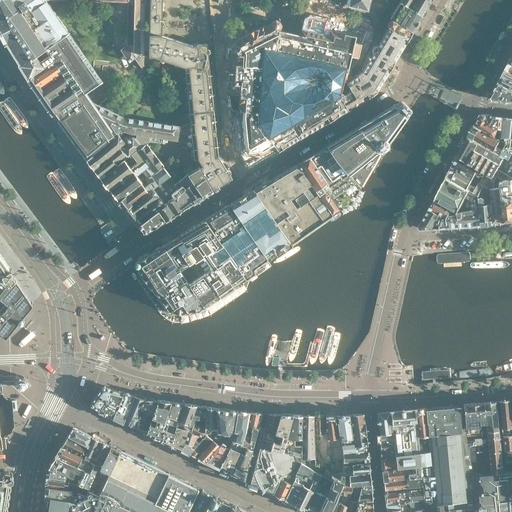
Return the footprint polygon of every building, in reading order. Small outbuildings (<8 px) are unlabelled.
[(177,140),(179,127),(126,118),(123,118),(93,103),(96,100),(89,90),(101,81),(45,0),(62,0),(129,2),(128,44),(120,49),(128,61),(144,50),(144,0),(0,0),(0,35),(5,44),(6,43),(19,64),(19,65),(27,78),(28,78),(53,114),(57,120),(57,119),(70,138),(79,149),(86,158),(86,159),(93,168),(101,178),(109,189),(118,200),(125,209),(167,177),(169,176),(162,166),(163,165),(146,143),(148,141),(162,143),(162,138),(177,140)] [(209,68),(207,44),(192,45),(166,37),(161,35),(161,0),(149,0),(148,57),(154,57),(184,67),(185,71),(209,68)] [(349,0),(349,6),(367,9),(368,0),(349,0)] [(428,6),(430,0),(400,0),(399,3),(421,16),(428,6)] [(412,32),(421,17),(421,16),(399,3),(390,18),(392,20),(412,32)] [(275,117),(273,114),(270,113),(267,116),(264,112),(267,66),(264,66),(264,59),(265,58),(266,58),(267,57),(268,56),(268,55),(269,54),(346,72),(348,64),(354,65),(356,57),(357,57),(359,47),(360,43),(353,41),(355,35),(354,35),(353,33),(346,31),(344,33),(330,30),(331,24),(328,18),(309,14),(303,17),(299,34),(278,30),(280,24),(278,21),(275,20),(271,21),(271,24),(265,26),(265,25),(236,39),(237,40),(232,43),(238,55),(243,55),(242,64),(235,64),(234,72),(228,72),(228,81),(234,81),(234,84),(240,84),(240,92),(238,110),(237,139),(236,146),(236,149),(246,166),(247,167),(249,167),(249,168),(272,155),(278,151),(299,138),(324,123),(324,124),(336,116),(347,109),(369,96),(357,76),(346,83),(350,90),(343,94),(341,92),(338,86),(335,88),(323,95),(324,96),(320,98),(319,98),(319,99),(315,101),(314,100),(286,117),(287,118),(277,124),(274,120),(275,117)] [(399,54),(405,43),(412,32),(392,20),(391,20),(389,21),(387,24),(388,27),(378,45),(377,46),(377,45),(374,46),(371,50),(372,53),(373,54),(371,57),(368,56),(367,58),(369,60),(367,64),(386,76),(388,72),(394,63),(394,62),(399,54)] [(376,92),(386,76),(367,64),(362,71),(362,72),(357,75),(357,76),(369,96),(376,92)] [(212,94),(211,82),(209,68),(185,71),(187,97),(212,94)] [(511,71),(507,69),(503,76),(511,79),(511,71)] [(511,79),(503,76),(502,79),(500,82),(511,87),(511,79)] [(511,87),(500,82),(499,82),(499,83),(498,85),(498,86),(495,90),(495,91),(492,95),(492,96),(493,99),(494,99),(494,100),(501,100),(502,100),(504,101),(504,100),(507,101),(508,101),(509,101),(510,101),(511,101),(511,87)] [(218,156),(216,136),(212,94),(187,97),(189,113),(190,122),(179,127),(177,140),(193,158),(199,167),(213,190),(232,178),(218,156)] [(388,146),(387,145),(388,142),(392,137),(393,137),(403,122),(402,122),(407,114),(407,113),(408,112),(408,111),(408,110),(408,109),(408,108),(407,107),(407,106),(406,106),(405,105),(404,104),(403,103),(402,103),(401,102),(400,102),(399,103),(398,103),(396,103),(395,104),(395,105),(394,104),(369,119),(358,126),(326,145),(348,174),(348,173),(360,188),(381,151),(382,151),(388,146)] [(501,127),(491,126),(492,116),(481,115),(476,125),(497,138),(499,132),(501,127)] [(501,127),(504,117),(492,116),(491,126),(501,127)] [(507,144),(511,124),(511,117),(504,117),(501,127),(499,132),(497,138),(498,138),(507,144)] [(497,138),(476,125),(469,136),(470,136),(470,137),(509,159),(511,156),(511,146),(507,144),(504,148),(495,143),(498,138),(497,138)] [(511,156),(509,159),(470,137),(469,137),(468,138),(469,138),(467,140),(459,155),(488,171),(496,176),(500,178),(502,179),(503,189),(506,188),(506,192),(510,192),(510,188),(511,187),(511,156)] [(355,184),(348,174),(326,145),(297,163),(310,182),(314,189),(331,214),(339,209),(331,198),(355,184)] [(488,171),(459,155),(453,166),(473,177),(476,172),(484,177),(488,171)] [(255,189),(254,189),(253,190),(289,246),(332,216),(331,215),(332,215),(331,214),(314,189),(309,192),(305,186),(310,182),(297,163),(277,176),(270,180),(263,184),(262,184),(255,189)] [(479,186),(470,181),(473,177),(453,166),(448,176),(482,195),(483,196),(490,186),(482,181),(479,186)] [(199,167),(188,173),(196,185),(203,197),(213,190),(199,167)] [(494,223),(506,221),(503,189),(502,179),(500,178),(501,187),(492,188),(492,182),(496,176),(488,171),(484,177),(482,181),(490,186),(490,185),(491,196),(491,199),(494,223)] [(188,174),(174,185),(178,190),(173,194),(176,198),(183,209),(194,202),(187,191),(196,185),(188,173),(188,174)] [(482,195),(448,176),(436,198),(458,211),(458,210),(481,209),(480,197),(482,195)] [(137,225),(176,198),(173,194),(178,190),(174,185),(167,177),(125,209),(137,225)] [(196,185),(187,191),(194,202),(203,197),(196,185)] [(494,223),(491,199),(486,200),(486,197),(491,196),(490,185),(490,186),(483,196),(482,195),(480,197),(481,209),(483,225),(484,224),(488,224),(493,223),(494,223)] [(511,220),(511,187),(510,188),(510,192),(506,192),(506,188),(503,189),(506,221),(511,220)] [(250,238),(263,257),(272,252),(275,257),(290,247),(289,246),(253,190),(229,204),(243,227),(248,224),(254,234),(250,237),(250,238)] [(183,209),(176,198),(137,225),(143,232),(146,232),(165,220),(174,215),(183,209)] [(459,226),(458,211),(436,198),(430,209),(442,214),(448,216),(448,227),(459,226)] [(263,257),(250,238),(247,240),(246,238),(243,240),(239,235),(243,232),(245,234),(247,233),(243,227),(229,204),(205,219),(241,279),(250,274),(250,269),(265,260),(263,257)] [(434,228),(442,214),(430,209),(420,226),(422,229),(434,228)] [(483,225),(481,209),(458,210),(458,211),(459,226),(468,225),(468,226),(474,225),(483,225)] [(448,227),(448,216),(442,214),(434,228),(448,227)] [(241,279),(205,219),(173,238),(162,245),(163,245),(149,254),(148,253),(147,254),(139,259),(137,260),(137,261),(137,262),(137,263),(137,264),(137,265),(136,265),(136,266),(136,267),(141,274),(141,275),(142,275),(152,290),(157,297),(158,297),(165,308),(167,307),(168,307),(169,309),(170,309),(171,310),(172,311),(173,311),(174,312),(176,312),(177,312),(178,312),(180,311),(181,311),(182,310),(183,310),(184,309),(185,308),(187,310),(200,305),(214,296),(231,285),(233,286),(238,283),(238,281),(241,279)] [(471,263),(471,252),(442,253),(440,254),(437,255),(436,256),(435,258),(435,259),(435,260),(435,261),(436,262),(437,263),(438,263),(440,264),(443,264),(471,263)] [(15,280),(0,257),(0,333),(2,336),(3,335),(6,334),(7,335),(18,321),(20,322),(20,321),(23,318),(23,317),(23,316),(23,315),(32,303),(32,302),(31,303),(15,280)] [(492,264),(493,265),(495,266),(497,267),(498,267),(500,267),(502,268),(504,267),(511,266),(511,258),(503,260),(501,260),(500,260),(498,261),(496,261),(495,262),(493,264),(492,264)] [(289,352),(290,343),(282,343),(282,351),(289,352)] [(498,374),(499,374),(511,370),(511,362),(497,366),(496,366),(495,367),(495,368),(494,369),(494,370),(495,371),(495,372),(496,373),(497,373),(498,374)] [(454,375),(454,376),(455,376),(456,377),(457,377),(460,377),(463,377),(494,374),(493,368),(462,371),(459,372),(457,372),(456,373),(455,373),(454,374),(454,375)] [(421,371),(422,381),(450,379),(449,369),(421,371)] [(19,376),(16,374),(15,375),(15,376),(15,378),(16,380),(16,383),(16,384),(16,385),(17,385),(17,386),(18,386),(18,387),(19,387),(20,388),(21,388),(22,388),(23,388),(23,387),(24,387),(25,386),(26,385),(26,384),(29,387),(31,385),(27,381),(27,380),(26,378),(23,376),(19,376)] [(2,375),(0,375),(0,390),(2,390),(2,384),(15,384),(15,383),(16,383),(16,380),(15,378),(15,376),(15,375),(10,375),(2,376),(2,375)] [(122,398),(123,392),(105,387),(105,386),(101,387),(101,388),(95,396),(104,400),(117,406),(119,406),(122,398)] [(123,421),(135,395),(123,392),(122,398),(119,406),(117,406),(113,416),(123,421)] [(136,416),(143,398),(135,395),(123,421),(134,427),(138,418),(137,418),(136,418),(136,417),(136,416)] [(98,409),(104,400),(95,396),(91,402),(92,406),(98,409)] [(152,414),(157,400),(145,398),(141,409),(152,414)] [(113,416),(117,406),(104,400),(98,409),(113,416)] [(165,417),(166,415),(171,402),(157,400),(152,414),(146,432),(160,439),(167,421),(164,420),(165,417)] [(511,448),(511,434),(509,401),(509,400),(499,401),(503,449),(511,448)] [(497,429),(495,401),(483,402),(486,430),(497,429)] [(176,422),(183,403),(171,402),(166,415),(171,416),(170,419),(169,422),(175,424),(176,422)] [(511,511),(511,471),(501,472),(490,473),(489,459),(486,430),(483,402),(462,404),(468,465),(469,476),(477,476),(478,482),(481,485),(481,493),(471,494),(473,511),(511,511)] [(191,416),(195,405),(183,403),(176,422),(187,425),(191,416)] [(205,420),(205,406),(195,405),(191,416),(205,420)] [(216,425),(215,408),(205,406),(205,420),(204,430),(207,430),(208,429),(210,429),(210,425),(216,425)] [(469,476),(468,465),(464,465),(458,406),(453,407),(451,406),(433,407),(433,408),(432,409),(426,409),(429,447),(430,464),(418,465),(420,476),(407,478),(405,478),(406,487),(421,485),(422,488),(423,504),(435,503),(436,511),(473,511),(471,494),(481,493),(481,485),(478,482),(477,476),(469,476)] [(231,429),(235,411),(215,408),(216,425),(216,429),(217,432),(227,434),(231,429)] [(429,447),(426,409),(426,408),(414,409),(417,439),(418,439),(419,442),(420,442),(421,447),(429,447)] [(146,432),(152,414),(141,409),(138,418),(134,427),(146,432)] [(421,447),(420,442),(419,442),(418,439),(417,439),(414,409),(390,411),(392,432),(393,440),(394,448),(394,456),(381,458),(382,469),(406,466),(407,472),(407,478),(420,476),(418,465),(430,464),(429,447),(421,447)] [(241,444),(247,427),(249,412),(236,411),(232,431),(228,438),(231,440),(241,444)] [(392,432),(390,411),(378,413),(377,413),(379,434),(392,432)] [(261,414),(261,413),(249,412),(247,427),(241,444),(241,445),(244,446),(246,437),(249,427),(257,429),(261,414)] [(301,455),(283,450),(271,447),(281,414),(268,414),(253,468),(250,481),(261,486),(262,487),(262,488),(263,488),(272,492),(271,492),(273,493),(281,475),(283,474),(284,474),(293,478),(301,462),(301,455)] [(283,450),(292,415),(281,414),(271,447),(283,450)] [(365,436),(363,416),(361,414),(348,415),(352,436),(353,436),(365,436)] [(301,455),(302,415),(292,415),(283,450),(301,455)] [(314,456),(314,433),(313,415),(302,415),(301,455),(301,462),(309,467),(309,462),(309,456),(314,456)] [(368,460),(366,444),(354,445),(353,436),(352,436),(348,415),(336,415),(336,436),(326,436),(326,433),(323,433),(314,433),(314,456),(309,456),(309,462),(314,463),(314,465),(318,465),(319,473),(320,474),(332,480),(331,473),(330,459),(342,459),(343,462),(368,460)] [(323,433),(322,415),(313,415),(314,433),(323,433)] [(336,436),(336,415),(325,415),(326,433),(326,436),(336,436)] [(204,435),(207,430),(204,430),(205,420),(191,416),(187,425),(180,448),(189,453),(204,435)] [(180,448),(187,425),(176,422),(175,424),(169,422),(170,419),(165,417),(164,420),(167,421),(160,439),(180,448)] [(254,439),(257,429),(249,427),(246,437),(254,439)] [(87,446),(91,436),(74,428),(72,429),(72,428),(67,437),(85,446),(85,445),(87,446)] [(219,467),(231,440),(228,438),(226,435),(217,434),(216,435),(214,434),(217,432),(216,429),(210,429),(208,429),(207,430),(204,435),(189,453),(219,467)] [(500,458),(497,429),(486,430),(489,459),(500,458)] [(393,440),(392,432),(379,434),(380,442),(393,440)] [(99,464),(108,444),(91,436),(87,446),(89,447),(84,457),(99,464)] [(84,457),(89,447),(87,446),(85,445),(85,446),(67,437),(61,446),(80,455),(84,457)] [(252,448),(254,439),(246,437),(244,446),(252,448)] [(240,449),(241,445),(241,444),(231,440),(219,467),(229,472),(240,449)] [(394,448),(393,440),(380,442),(381,449),(394,448)] [(94,474),(55,456),(48,467),(70,475),(69,480),(88,487),(87,489),(88,489),(97,494),(99,489),(100,490),(119,450),(110,445),(96,475),(94,474)] [(243,479),(252,449),(252,448),(244,446),(241,445),(240,449),(229,472),(243,479)] [(99,464),(84,457),(80,455),(61,446),(55,456),(94,474),(99,464)] [(394,456),(394,448),(381,449),(381,457),(381,458),(394,456)] [(511,462),(511,448),(503,449),(505,463),(511,462)] [(185,511),(194,496),(197,498),(190,511),(202,511),(211,495),(211,494),(202,490),(198,488),(196,487),(119,450),(100,490),(109,494),(113,496),(114,493),(118,495),(130,502),(139,506),(136,511),(185,511)] [(501,472),(500,458),(489,459),(490,473),(501,472)] [(293,503),(310,468),(309,467),(301,462),(293,478),(283,498),(293,503)] [(304,508),(320,474),(319,473),(318,465),(314,465),(314,463),(309,462),(309,467),(310,468),(293,503),(304,508)] [(369,472),(368,462),(343,464),(343,472),(343,474),(369,472)] [(402,478),(402,473),(407,472),(406,466),(382,469),(384,480),(385,489),(406,487),(405,478),(402,478)] [(70,475),(48,467),(47,476),(67,480),(69,480),(70,475)] [(0,511),(7,511),(12,480),(13,480),(14,476),(12,473),(13,472),(13,471),(12,471),(12,472),(10,469),(5,469),(4,470),(0,469),(0,511)] [(329,511),(338,494),(342,484),(344,480),(343,474),(343,472),(331,473),(332,480),(332,481),(331,483),(317,511),(329,511)] [(370,483),(369,472),(343,474),(344,480),(342,484),(352,484),(361,483),(370,483)] [(283,498),(293,478),(284,474),(283,474),(274,494),(283,498)] [(88,487),(69,480),(67,480),(47,476),(45,486),(74,490),(78,491),(86,494),(88,489),(87,489),(88,487)] [(312,511),(317,511),(331,483),(328,482),(326,487),(318,484),(306,509),(312,511)] [(372,500),(371,492),(360,492),(361,483),(352,484),(349,496),(357,501),(364,500),(372,500)] [(371,492),(370,483),(361,483),(360,492),(371,492)] [(343,511),(348,498),(349,496),(352,484),(342,484),(338,494),(341,495),(339,498),(341,499),(336,511),(343,511)] [(73,500),(74,490),(45,486),(44,496),(73,500)] [(424,511),(423,504),(422,488),(408,489),(409,500),(410,511),(424,511)] [(125,511),(130,502),(118,495),(114,493),(113,496),(109,494),(100,490),(99,489),(97,494),(88,489),(86,494),(78,491),(74,490),(73,500),(44,496),(41,511),(125,511)] [(409,500),(408,489),(385,491),(386,500),(398,499),(398,501),(409,500)] [(336,511),(341,499),(339,498),(341,495),(338,494),(329,511),(336,511)] [(235,511),(238,507),(231,504),(230,504),(219,499),(219,498),(212,495),(211,495),(202,511),(235,511)] [(354,511),(357,502),(348,498),(343,511),(354,511)] [(399,508),(398,501),(398,499),(386,500),(387,510),(399,508)] [(362,511),(363,511),(363,507),(363,505),(364,505),(364,500),(357,501),(357,502),(354,511),(362,511)] [(410,511),(409,500),(398,501),(399,508),(400,508),(400,511),(410,511)] [(436,511),(435,503),(423,504),(424,511),(436,511)]
